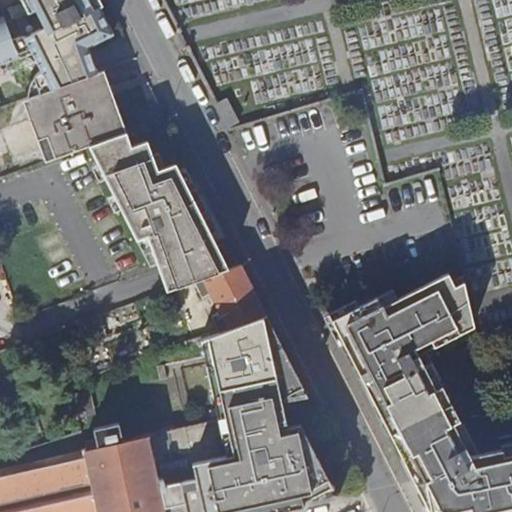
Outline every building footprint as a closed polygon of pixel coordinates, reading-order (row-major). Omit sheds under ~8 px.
[(25,0),(28,7),(30,12),(36,26),(101,1),(100,0),(25,0)] [(22,31),(24,36),(33,54),(37,62),(114,33),(101,7),(103,6),(101,1),(36,26),(22,31)] [(16,19),(22,31),(36,26),(30,12),(16,19)] [(0,39),(12,35),(8,25),(7,24),(6,22),(4,21),(2,20),(0,19),(0,39)] [(36,77),(42,95),(100,74),(90,47),(115,34),(114,33),(37,62),(41,70),(36,77)] [(12,35),(0,39),(0,66),(20,58),(13,40),(12,35)] [(13,40),(20,58),(33,54),(24,36),(13,40)] [(105,88),(122,134),(127,132),(106,72),(100,74),(105,88)] [(42,95),(30,99),(30,100),(35,115),(105,88),(100,74),(42,95)] [(31,90),(30,94),(29,98),(30,99),(42,95),(36,77),(34,81),(33,83),(32,87),(31,90)] [(35,115),(52,161),(90,147),(89,146),(122,134),(105,88),(35,115)] [(25,101),(47,162),(52,161),(35,115),(30,100),(25,101)] [(216,106),(228,128),(238,123),(227,100),(216,106)] [(90,147),(118,202),(184,179),(177,164),(159,170),(148,141),(133,146),(128,133),(122,136),(90,147)] [(122,134),(89,146),(90,147),(122,136),(122,134)] [(118,202),(137,240),(148,237),(158,264),(216,243),(198,206),(186,211),(180,194),(190,191),(184,179),(118,202)] [(180,194),(186,211),(198,206),(190,191),(180,194)] [(137,240),(150,267),(158,264),(148,237),(137,240)] [(216,243),(158,264),(168,292),(194,282),(230,270),(216,243)] [(230,270),(194,282),(201,296),(210,292),(220,313),(211,317),(218,332),(261,317),(267,315),(242,265),(230,270)] [(444,276),(462,334),(475,327),(465,282),(456,287),(449,273),(444,276)] [(335,326),(362,379),(431,360),(423,345),(431,341),(434,347),(462,334),(444,276),(383,307),(381,302),(335,326)] [(379,297),(333,321),(335,326),(381,302),(379,297)] [(261,317),(268,336),(261,339),(263,344),(279,338),(267,315),(261,317)] [(261,317),(208,336),(214,362),(206,364),(210,384),(288,356),(290,355),(279,338),(263,344),(261,339),(268,336),(261,317)] [(201,338),(206,364),(214,362),(208,336),(208,335),(201,338)] [(474,351),(476,362),(482,361),(479,350),(474,351)] [(210,384),(210,390),(217,388),(223,413),(216,414),(186,421),(190,441),(282,408),(279,394),(278,390),(300,379),(288,356),(210,384)] [(370,395),(377,408),(383,406),(393,426),(440,413),(433,398),(439,395),(434,385),(441,381),(431,360),(362,379),(365,383),(370,381),(376,392),(370,395)] [(158,367),(160,381),(167,380),(164,366),(158,367)] [(69,373),(71,383),(88,377),(85,367),(69,373)] [(300,379),(278,390),(279,394),(306,389),(300,379)] [(365,383),(370,395),(376,392),(370,381),(365,383)] [(210,390),(216,414),(223,413),(217,388),(210,390)] [(433,398),(440,413),(447,411),(439,395),(433,398)] [(190,441),(205,511),(249,511),(266,508),(258,468),(298,453),(314,448),(298,418),(285,421),(282,408),(190,441)] [(440,413),(444,421),(451,418),(447,411),(440,413)] [(393,426),(409,458),(404,461),(411,475),(417,472),(421,480),(501,458),(499,451),(479,455),(464,425),(456,429),(451,418),(444,421),(440,413),(393,426)] [(205,511),(190,441),(186,421),(121,436),(117,418),(93,424),(97,441),(0,463),(0,511),(205,511)] [(298,453),(307,492),(330,480),(326,471),(327,471),(314,448),(298,453)] [(501,458),(511,496),(511,457),(505,459),(504,455),(503,450),(499,451),(501,458)] [(298,453),(258,468),(266,508),(282,504),(303,499),(302,495),(307,492),(298,453)] [(417,486),(429,511),(511,511),(511,496),(501,458),(421,480),(423,483),(417,486)] [(411,475),(415,482),(421,480),(417,472),(411,475)] [(330,480),(307,492),(309,498),(338,491),(332,479),(330,480)]
